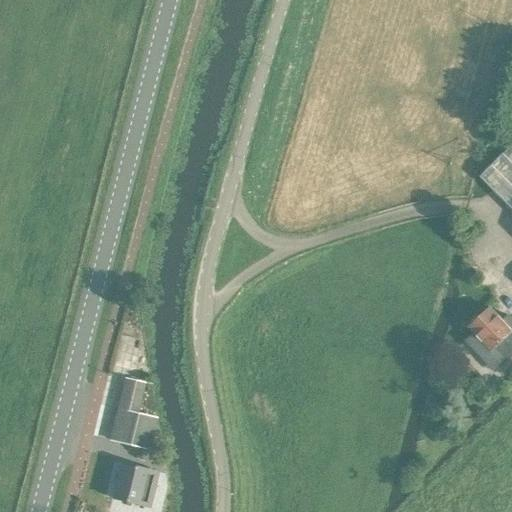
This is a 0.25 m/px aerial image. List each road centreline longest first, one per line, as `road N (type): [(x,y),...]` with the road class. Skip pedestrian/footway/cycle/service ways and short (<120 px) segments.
road 1 (tertiary): [(37,511),(168,0)]
road 2 (unclassified): [(223,511),(200,309),(282,0)]
